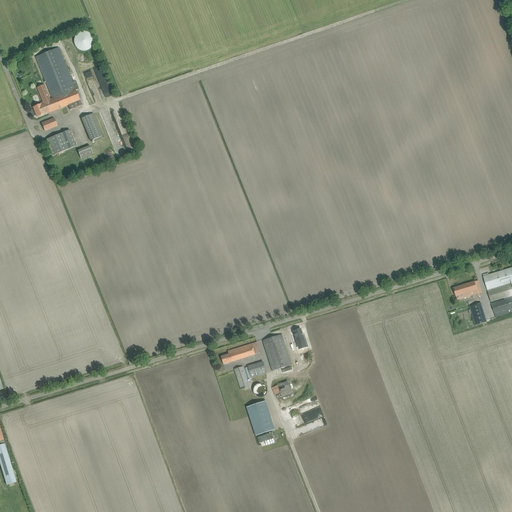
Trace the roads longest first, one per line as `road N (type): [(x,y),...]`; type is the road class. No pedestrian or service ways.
road 1 (unclassified): [(0,407),(511,250)]
road 2 (track): [(79,114),(407,0)]
